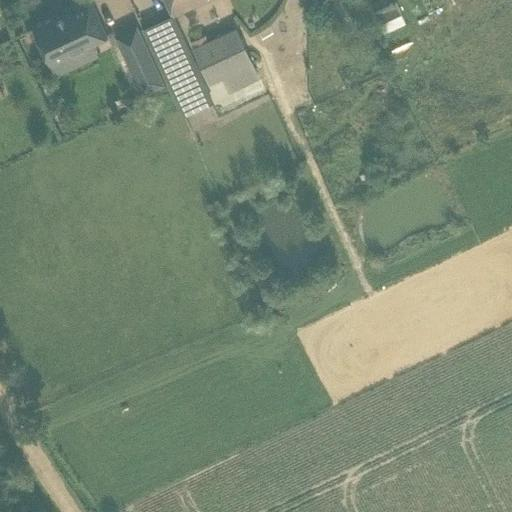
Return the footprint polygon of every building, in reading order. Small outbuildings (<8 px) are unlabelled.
[(164,0),(172,17),(207,0),(164,0)] [(347,0),(333,0),(331,1),(349,37),(362,31),(347,0)] [(107,37),(90,1),(64,13),(65,15),(55,19),(54,18),(32,28),(49,64),(70,54),(75,65),(91,58),(86,47),(107,37)] [(204,41),(191,47),(208,85),(222,78),(252,64),(235,26),(204,41)] [(164,85),(146,48),(125,58),(142,95),(164,85)]
